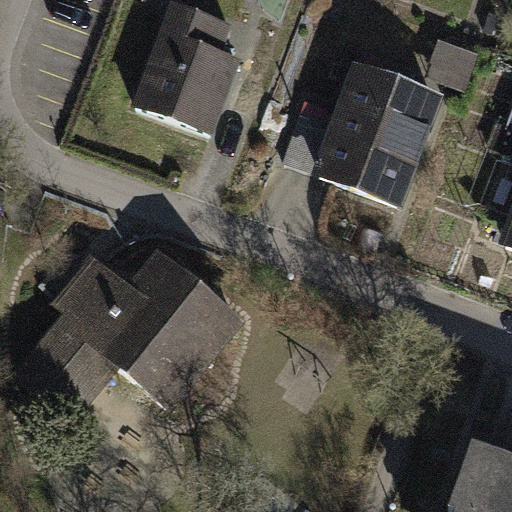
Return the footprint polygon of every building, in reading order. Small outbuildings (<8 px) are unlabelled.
[(252,37),(172,6),(131,112),(211,142),(252,37)] [(439,105),(350,75),(312,184),(354,199),(401,215),(439,105)] [(511,218),(499,255),(511,259),(511,218)] [(75,320),(22,385),(66,421),(68,418),(66,416),(80,399),(70,390),(84,373),(98,383),(112,366),(167,412),(170,409),(167,406),(233,326),(234,328),(237,325),(200,296),(156,261),(129,294),(110,276),(107,279),(110,282),(93,302),(87,297),(74,305),(70,309),(67,307),(64,311),(75,320)] [(511,511),(511,472),(477,461),(471,459),(451,511),(511,511)]
